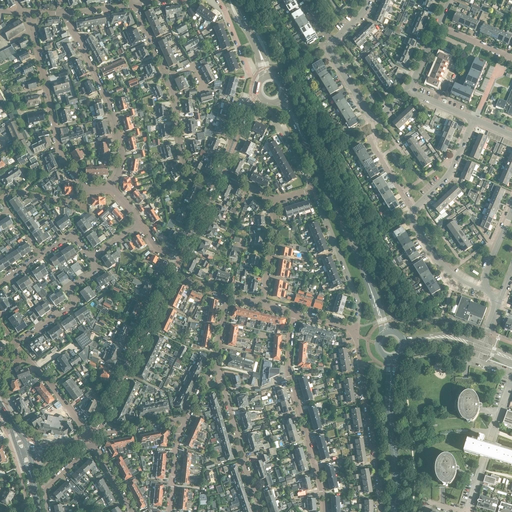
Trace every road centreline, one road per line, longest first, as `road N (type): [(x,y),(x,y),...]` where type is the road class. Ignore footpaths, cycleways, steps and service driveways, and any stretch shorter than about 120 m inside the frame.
road 1 (residential): [(214,184),(182,168),(174,95),(132,4)]
road 2 (residential): [(325,511),(288,377),(294,312)]
road 3 (residential): [(110,185),(121,151),(108,100),(64,13)]
road 4 (residential): [(83,187),(62,162),(28,13)]
road 5 (residential): [(380,511),(356,330)]
road 6 (secondary): [(368,283),(302,140)]
road 7 (unclassified): [(104,415),(171,275)]
road 8 (residential): [(257,511),(215,367)]
road 9 (residential): [(356,330),(357,299),(313,189)]
road 10 (residential): [(15,344),(75,302),(65,288),(94,267),(89,260)]
road 11 (residential): [(406,89),(368,115),(330,43)]
road 12 (residential): [(489,293),(438,261),(412,210)]
